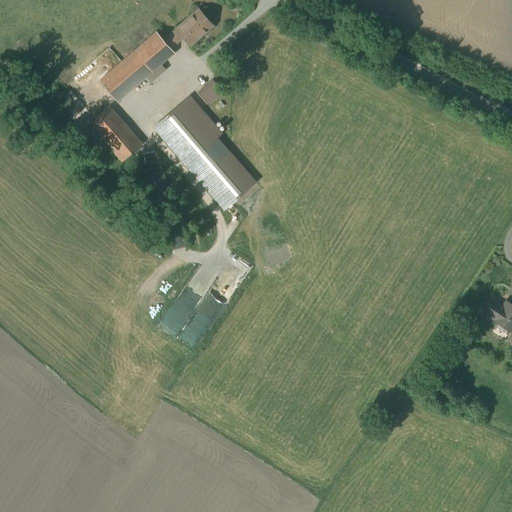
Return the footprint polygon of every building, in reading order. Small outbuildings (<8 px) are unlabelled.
[(215,28),(199,10),(163,41),(172,51),(185,40),(192,48),(215,28)] [(163,41),(156,33),(122,62),(100,80),(119,102),(174,54),(172,51),(163,41)] [(65,93),(61,92),(57,92),(54,93),(51,95),(49,98),(48,104),(49,107),(52,111),(55,113),(60,114),(63,113),(67,111),(70,108),(71,104),(70,99),(68,95),(65,93)] [(236,200),(257,182),(218,137),(223,133),(190,95),(152,127),(224,210),(236,200)] [(140,146),(104,109),(81,132),(117,168),(140,146)] [(503,306),(494,300),(485,313),(495,319),(494,320),(511,331),(511,328),(511,304),(507,301),(503,306)]
